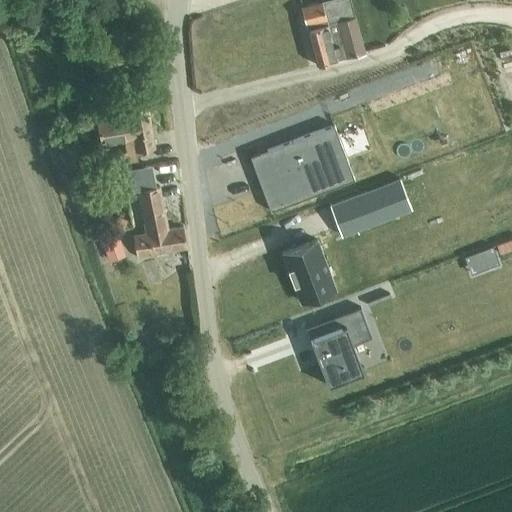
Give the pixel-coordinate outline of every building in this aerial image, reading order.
[(317,65),(364,53),(349,0),(327,0),(301,7),(317,65)] [(122,43),(91,50),(97,72),(87,74),(96,112),(113,108),(108,83),(117,81),(114,68),(128,65),(122,43)] [(100,131),(100,135),(102,135),(104,144),(128,140),(130,152),(155,147),(147,105),(129,109),(130,116),(100,122),(101,131),(100,131)] [(334,125),(250,156),(270,211),(354,179),(334,125)] [(400,178),(329,204),(341,235),(411,208),(400,178)] [(146,233),(132,236),(137,257),(182,249),(187,248),(185,238),(183,226),(179,226),(168,229),(159,186),(137,190),(146,233)] [(317,239),(282,253),(300,301),(335,288),(317,239)] [(360,307),(305,327),(306,329),(315,354),(319,352),(331,382),(327,384),(327,385),(363,372),(363,370),(359,372),(347,342),(366,335),(356,310),(360,308),(361,308),(360,307)]
